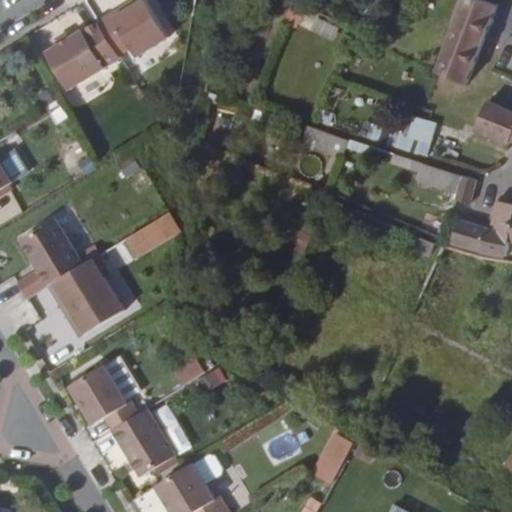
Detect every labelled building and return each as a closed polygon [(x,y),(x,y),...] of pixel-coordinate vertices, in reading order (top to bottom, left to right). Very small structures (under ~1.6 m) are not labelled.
[(102,23),(122,57),(135,49),(141,59),(172,39),(149,0),(139,6),(131,11),(128,6),(102,23)] [(503,2),(499,0),(467,0),(444,69),(461,77),(474,83),(503,2)] [(139,6),(135,1),(128,6),(131,11),(139,6)] [(124,60),(122,57),(102,23),(49,54),(70,91),(124,60)] [(237,85),(216,78),(214,91),(233,97),(237,85)] [(511,111),(495,104),(483,132),(511,144),(511,111)] [(406,134),(366,123),(362,137),(426,155),(435,123),(411,116),(406,134)] [(305,128),(301,144),(356,156),(360,140),(305,128)] [(0,194),(15,185),(2,161),(0,162),(0,194)] [(469,191),(481,194),(485,182),(458,172),(424,161),(420,172),(469,188),(469,191)] [(479,202),(481,194),(469,191),(467,198),(479,202)] [(465,206),(476,210),(479,202),(467,198),(465,206)] [(123,239),(134,259),(181,233),(164,203),(129,222),(134,233),(123,239)] [(474,217),(476,210),(465,206),(463,214),(474,217)] [(511,206),(508,206),(501,233),(511,235),(511,206)] [(50,290),(85,268),(55,224),(22,246),(50,290)] [(511,258),(511,235),(501,233),(467,224),(461,243),(487,253),(511,258)] [(319,236),(309,231),(307,235),(307,238),(301,250),(311,255),(319,236)] [(85,268),(50,290),(62,308),(68,304),(76,318),(71,322),(83,341),(127,313),(107,280),(113,276),(103,257),(85,268)] [(76,318),(68,304),(62,308),(71,322),(76,318)] [(181,385),(204,371),(191,350),(168,364),(181,385)] [(120,432),(144,417),(135,402),(132,404),(109,366),(74,388),(84,404),(87,402),(92,410),(89,412),(98,426),(111,418),(120,432)] [(92,410),(87,402),(84,404),(89,412),(92,410)] [(154,411),(144,417),(120,432),(146,478),(182,457),(154,411)] [(329,431),(311,477),(331,485),(350,440),(329,431)] [(511,471),(511,450),(502,463),(511,471)] [(221,501),(199,466),(163,488),(176,511),(233,511),(225,498),(221,501)]
